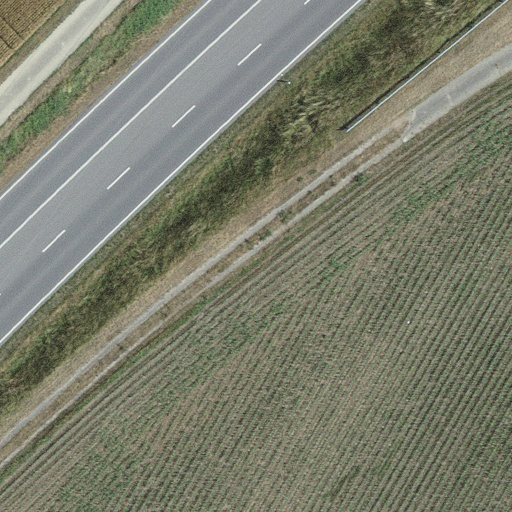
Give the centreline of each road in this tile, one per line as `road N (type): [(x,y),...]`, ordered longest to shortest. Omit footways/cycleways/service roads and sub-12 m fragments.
road 1 (track): [(0,459),(213,274),(511,57)]
road 2 (primary): [(286,0),(0,271)]
road 3 (track): [(0,108),(106,0)]
